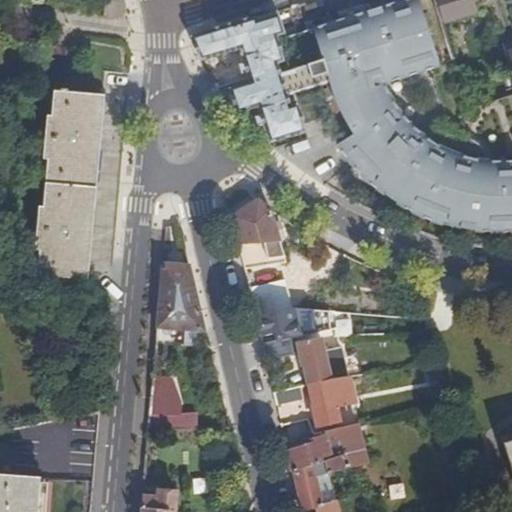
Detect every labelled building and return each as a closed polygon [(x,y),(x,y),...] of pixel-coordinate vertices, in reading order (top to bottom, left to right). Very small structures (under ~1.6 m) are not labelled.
[(495,232),(508,231),(511,230),(511,161),(507,162),(487,162),(484,152),(483,151),(478,146),(473,141),(469,138),(455,133),(438,123),(427,139),(424,137),(408,123),(398,111),(390,97),(384,83),(439,66),(418,0),(403,0),(284,37),(277,14),(255,21),(253,17),(189,37),(200,60),(239,48),(241,54),(240,54),(247,77),(216,87),(240,117),(265,143),(304,131),(302,125),(322,119),(327,129),(335,143),(347,160),(361,174),(376,188),(392,200),(414,212),(435,221),(458,227),(473,230),(495,232)] [(468,0),(434,0),(442,22),(472,12),(468,0)] [(511,45),(503,48),(511,76),(511,45)] [(49,302),(84,305),(107,72),(73,69),(70,93),(68,93),(68,92),(63,91),(62,92),(55,92),(52,119),(49,119),(44,161),(48,162),(44,209),(40,209),(36,251),(39,252),(38,276),(52,278),(49,302)] [(284,257),(270,210),(256,200),(232,216),(239,245),(263,243),(267,259),(284,257)] [(190,265),(163,264),(157,328),(182,330),(205,331),(190,265)] [(313,333),(312,311),(293,309),(256,318),(261,337),(273,334),(274,336),(277,336),(279,341),(263,345),(266,361),(292,355),(288,340),(292,339),(313,333)] [(182,342),(208,344),(205,331),(182,330),(182,342)] [(299,345),(308,385),(347,377),(339,347),(323,351),(321,340),(299,345)] [(354,403),(348,378),(347,377),(308,385),(317,425),(339,420),(336,407),(354,403)] [(152,380),(148,431),(197,429),(196,416),(180,416),(179,404),(174,404),(174,402),(164,402),(165,382),(152,380)] [(302,399),(299,387),(273,392),(276,405),(302,399)] [(326,474),(347,469),(346,468),(368,463),(358,424),(356,425),(323,432),(324,438),(304,445),(304,447),(287,452),(291,472),(324,462),(326,474)] [(337,511),(334,501),(322,504),(318,486),(316,477),(324,475),(326,474),(324,462),(291,472),(300,511),(303,511),(315,508),(316,511),(337,511)] [(326,483),(324,475),(316,477),(318,486),(326,483)] [(38,511),(41,479),(0,476),(0,511),(38,511)] [(326,483),(318,486),(322,504),(334,501),(330,482),(326,483)] [(142,496),(141,511),(175,511),(177,492),(158,490),(157,497),(142,496)]
